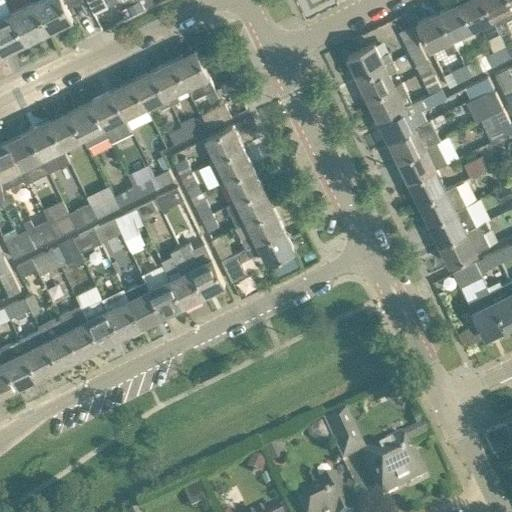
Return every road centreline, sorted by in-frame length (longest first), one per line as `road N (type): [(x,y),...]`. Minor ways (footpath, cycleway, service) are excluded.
road 1 (residential): [(0,440),(372,252)]
road 2 (residential): [(0,102),(221,0)]
road 3 (unclassified): [(372,252),(275,55)]
road 4 (unclassified): [(445,400),(372,252)]
road 5 (residential): [(275,55),(387,0)]
